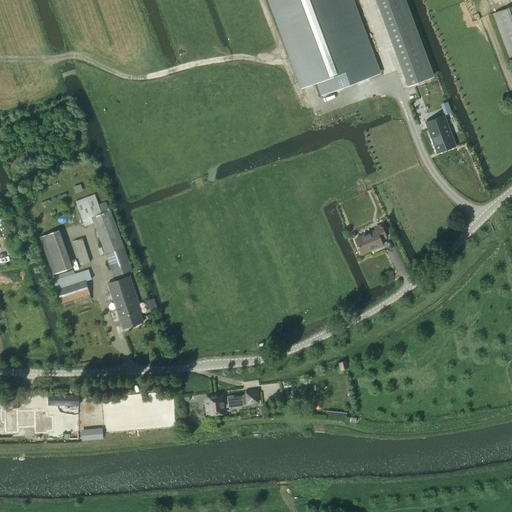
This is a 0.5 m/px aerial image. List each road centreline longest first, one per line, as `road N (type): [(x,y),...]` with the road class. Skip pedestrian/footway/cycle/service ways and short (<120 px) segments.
road 1 (tertiary): [(0,371),(194,368),(287,351),(411,286),(511,191)]
road 2 (track): [(287,61),(242,56),(134,78),(79,55),(0,60)]
